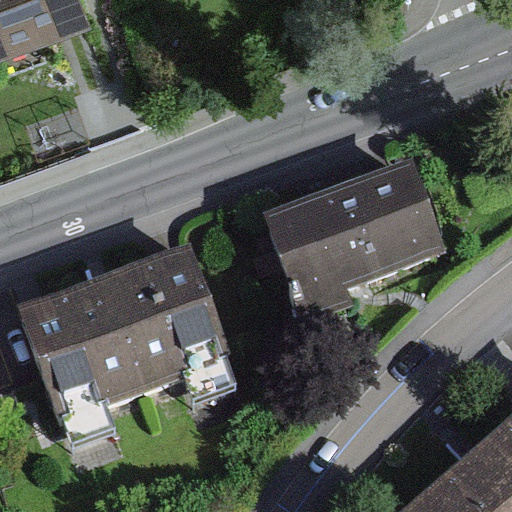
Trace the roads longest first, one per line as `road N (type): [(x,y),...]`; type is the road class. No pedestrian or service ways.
road 1 (tertiary): [(0,224),(484,41)]
road 2 (residential): [(309,511),(449,345),(511,297)]
